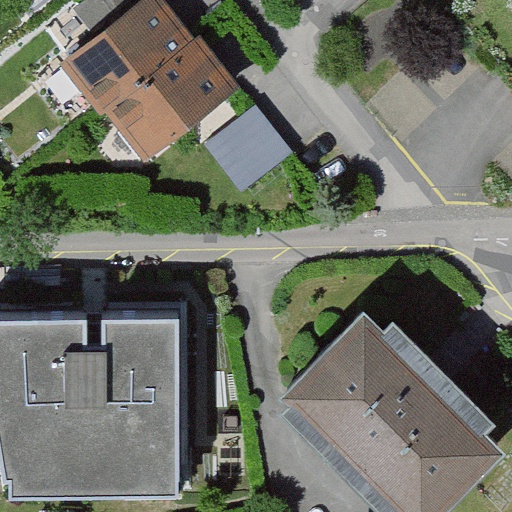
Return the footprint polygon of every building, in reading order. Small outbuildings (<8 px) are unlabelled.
[(105,0),(127,27),(158,3),(155,0),(105,0)] [(73,72),(114,121),(199,51),(158,3),(127,27),(73,72)] [(236,96),(199,51),(114,121),(152,166),(236,96)] [(293,159),(258,117),(220,148),(254,191),(293,159)] [(88,318),(0,315),(0,435),(8,477),(13,478),(14,495),(180,503),(180,320),(104,319),(106,345),(89,345),(88,318)] [(434,511),(493,456),(364,323),(293,391),(411,511),(434,511)]
